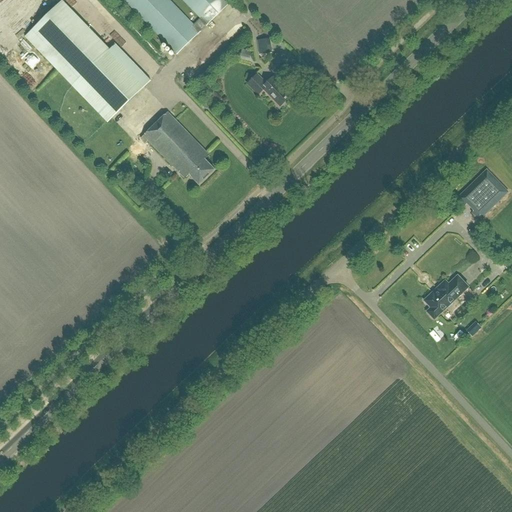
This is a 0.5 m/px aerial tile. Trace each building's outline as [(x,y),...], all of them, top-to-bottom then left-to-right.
[(168,0),(124,0),(177,55),(200,33),(200,32),(207,25),(230,3),(226,0),(182,0),(201,19),(193,26),(168,0)] [(61,2),(25,37),(72,86),(108,123),(143,89),(108,52),(88,31),(61,2)] [(273,39),(260,39),(261,55),(274,54),(273,39)] [(266,84),(257,74),(247,85),(258,96),(263,90),(280,107),(292,96),(274,77),(266,84)] [(210,156),(168,113),(141,139),(145,144),(148,141),(185,180),(189,175),(199,186),(215,171),(205,160),(210,156)] [(508,193),(486,170),(457,199),(465,206),(469,202),(476,209),(472,213),(479,221),(508,193)] [(469,288),(458,276),(448,285),(445,282),(437,290),(439,292),(435,295),(433,294),(425,301),(432,309),(429,311),(429,314),(433,318),(435,318),(454,301),(455,301),(469,288)] [(481,321),(470,329),(475,336),(486,328),(481,321)]
